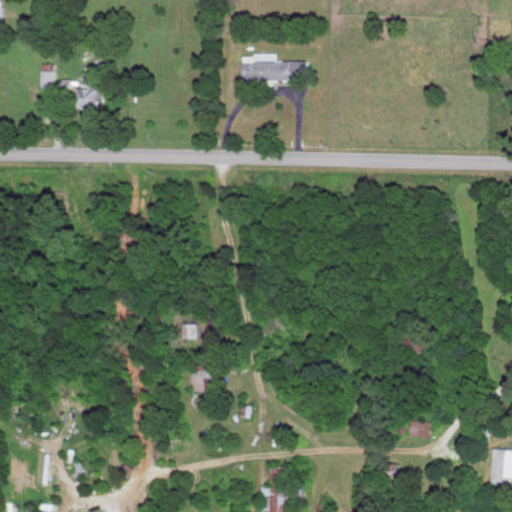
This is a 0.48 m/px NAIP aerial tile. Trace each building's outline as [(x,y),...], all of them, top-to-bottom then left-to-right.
[(246,78),(311,79),(312,59),(257,58),(258,54),(246,54),(246,78)] [(44,86),(57,85),(57,68),(44,68),(44,86)] [(199,322),(184,322),(184,337),(200,336),(199,322)] [(196,388),(223,389),(223,362),(197,362),(196,388)] [(413,433),(433,434),(433,419),(413,418),(413,433)] [(511,447),(496,447),(494,483),(511,483),(511,447)] [(273,464),(272,511),(283,511),(298,511),(299,482),(294,482),(295,464),(273,464)]
